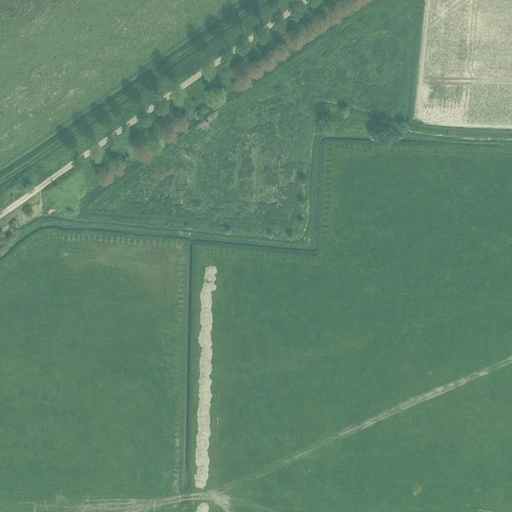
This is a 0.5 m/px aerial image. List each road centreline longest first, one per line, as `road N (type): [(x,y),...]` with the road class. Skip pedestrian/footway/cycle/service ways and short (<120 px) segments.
road 1 (track): [(0,241),(38,219),(295,239),(306,220),(311,131),(327,114),(511,139)]
road 2 (track): [(0,208),(305,0)]
